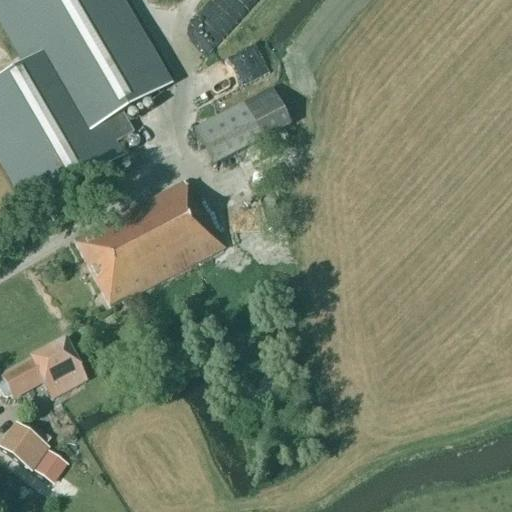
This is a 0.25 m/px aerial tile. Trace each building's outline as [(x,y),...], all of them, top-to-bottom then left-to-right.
[(123,117),(168,92),(115,0),(0,0),(0,20),(27,67),(0,82),(0,154),(33,211),(119,162),(110,145),(132,133),(123,117)] [(252,78),(270,69),(255,40),(237,49),(252,78)] [(270,92),(193,132),(212,169),(289,129),(270,92)] [(193,205),(183,185),(73,244),(109,312),(223,252),(197,203),(193,205)] [(13,402),(41,387),(51,404),(86,386),(65,345),(29,364),(31,367),(2,382),(4,385),(0,387),(0,394),(3,399),(7,401),(11,398),(13,402)] [(50,442),(28,426),(23,434),(14,427),(0,446),(0,454),(31,476),(42,460),(48,452),(44,449),(50,442)] [(42,460),(31,476),(42,483),(50,471),(52,472),(61,459),(49,451),(48,452),(42,460)] [(15,492),(21,487),(15,480),(10,485),(15,492)]
